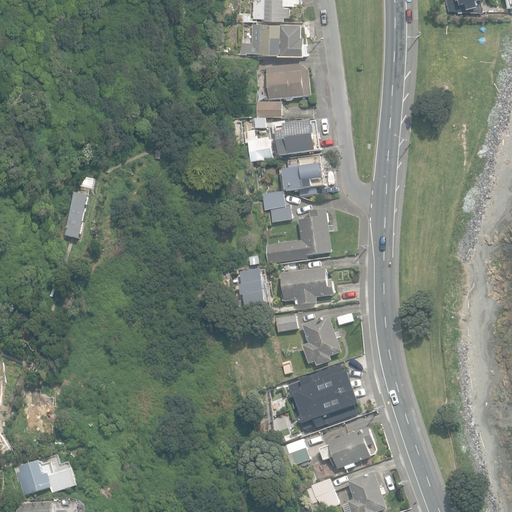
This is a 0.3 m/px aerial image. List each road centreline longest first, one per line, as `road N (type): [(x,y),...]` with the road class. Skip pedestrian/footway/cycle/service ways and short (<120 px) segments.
road 1 (secondary): [(381,204),(386,348),(437,511)]
road 2 (residential): [(326,0),(352,179),(381,204)]
road 3 (secondary): [(394,0),(381,204)]
